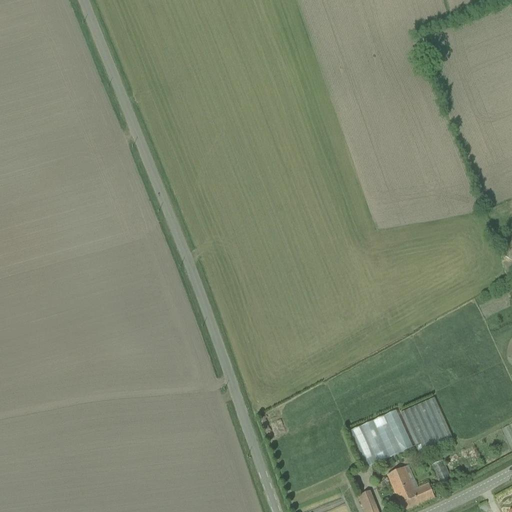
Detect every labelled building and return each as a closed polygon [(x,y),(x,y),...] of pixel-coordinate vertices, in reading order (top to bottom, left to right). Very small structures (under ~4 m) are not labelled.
[(511,238),(507,248),(501,259),(510,264),(511,261),(511,238)] [(396,411),(349,433),(365,471),(413,448),(396,411)] [(442,461),(431,466),(442,490),(444,489),(453,485),(449,476),(442,461)] [(279,471),(285,470),(284,462),(277,464),(279,471)] [(387,477),(399,504),(402,511),(405,511),(435,499),(428,485),(417,490),(408,468),(387,477)] [(280,476),(283,483),(289,480),(287,473),(280,476)] [(290,484),(284,486),(286,493),(292,491),(290,484)] [(356,511),(369,511),(362,490),(351,494),(356,511)]
